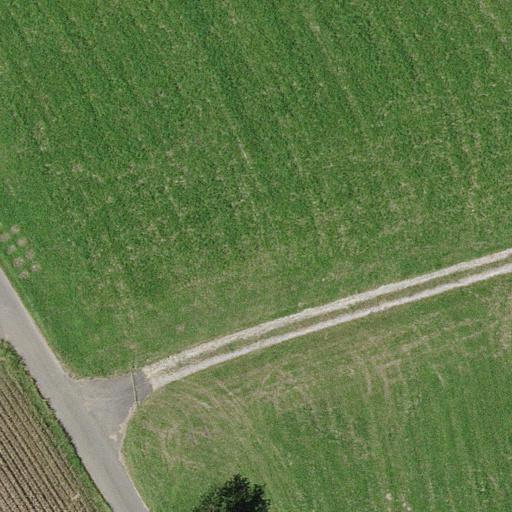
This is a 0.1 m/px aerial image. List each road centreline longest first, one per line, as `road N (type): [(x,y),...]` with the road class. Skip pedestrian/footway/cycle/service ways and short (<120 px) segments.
road 1 (track): [(87,423),(153,378),(511,266)]
road 2 (unclassified): [(0,306),(87,423),(131,511)]
